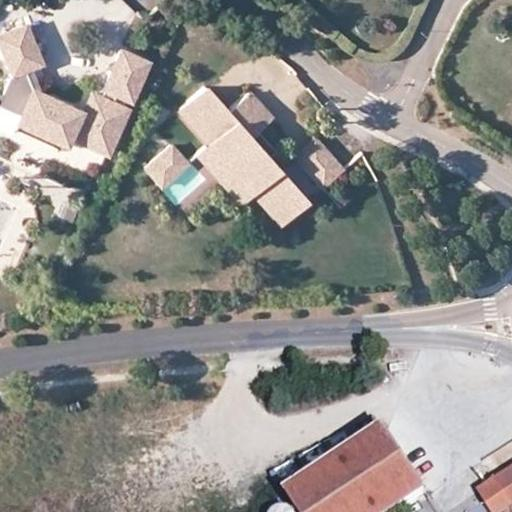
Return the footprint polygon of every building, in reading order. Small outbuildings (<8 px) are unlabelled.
[(0,91),(0,101),(21,110),(18,117),(64,139),(70,125),(77,129),(75,134),(109,149),(129,107),(113,99),(118,87),(135,95),(151,57),(125,46),(104,94),(94,90),(86,111),(32,86),(23,63),(34,59),(37,51),(25,19),(0,28),(0,41),(11,70),(0,91)] [(203,88),(178,110),(207,143),(250,191),(278,223),(303,201),(265,157),(259,151),(267,145),(255,131),(269,118),(246,93),(224,112),(203,88)] [(293,157),(319,187),(339,169),(313,139),(293,157)] [(239,201),(250,191),(207,143),(196,153),(239,201)] [(186,162),(171,145),(145,167),(160,184),(186,162)] [(272,151),(267,145),(259,151),(265,157),(272,151)] [(302,511),(397,511),(430,491),(404,450),(391,428),(335,463),(290,491),(302,511)] [(511,463),(474,487),(491,511),(498,511),(510,506),(511,504),(511,463)]
